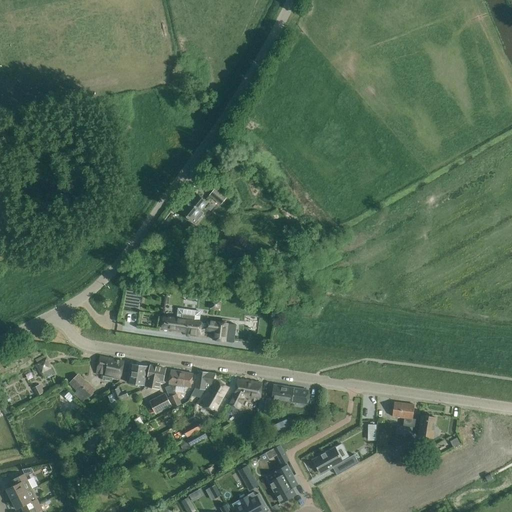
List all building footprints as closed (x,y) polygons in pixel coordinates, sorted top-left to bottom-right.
[(221,205),(227,198),(216,188),(210,195),(221,205)] [(203,219),(198,215),(208,203),(197,194),(182,213),(192,222),(197,226),(203,219)] [(214,339),(226,341),(229,322),(207,319),(207,323),(200,322),(201,312),(179,309),(177,319),(164,317),(162,328),(187,331),(188,334),(201,335),(201,331),(208,329),(208,330),(215,331),(214,339)] [(253,352),(266,354),(267,345),(254,344),(253,352)] [(19,353),(11,357),(13,362),(21,358),(19,353)] [(37,363),(37,364),(35,365),(40,374),(53,367),(45,354),(36,360),(37,363)] [(97,372),(104,374),(103,380),(112,382),(113,376),(120,378),(124,362),(100,356),(97,372)] [(146,383),(147,376),(148,366),(130,363),(128,381),(146,383)] [(150,365),(148,375),(146,386),(160,389),(162,380),(163,381),(166,369),(150,365)] [(191,387),(191,383),(193,373),(171,370),(169,383),(173,384),(166,388),(173,407),(181,404),(177,394),(176,394),(174,390),(176,391),(177,384),(191,387)] [(212,384),(215,373),(198,371),(195,388),(206,389),(207,383),(212,384)] [(78,373),(76,376),(69,383),(77,391),(74,394),(84,403),(96,390),(86,380),(85,380),(78,373)] [(259,398),(260,393),(262,383),(238,379),(235,394),(233,395),(228,404),(239,410),(247,396),(259,398)] [(216,410),(219,405),(229,387),(216,380),(207,398),(204,397),(200,405),(216,410)] [(40,384),(33,387),(37,396),(44,392),(40,384)] [(272,398),(291,401),(293,388),(274,385),(272,398)] [(293,388),(291,401),(306,404),(309,390),(293,388)] [(118,389),(112,391),(116,401),(128,397),(126,391),(119,393),(118,389)] [(157,414),(172,406),(165,393),(150,402),(157,414)] [(267,401),(265,401),(263,410),(271,411),(272,400),(267,400),(267,401)] [(413,419),(415,405),(395,402),(393,412),(393,416),(404,418),(405,418),(404,426),(412,427),(412,426),(415,427),(416,419),(413,419)] [(437,429),(434,428),(436,417),(422,415),(419,435),(433,438),(433,437),(435,437),(438,436),(438,431),(437,429)] [(198,419),(183,428),(188,437),(203,429),(198,419)] [(285,431),(285,432),(292,429),(287,419),(268,428),(273,437),(285,431)] [(411,435),(412,435),(412,428),(404,427),(404,428),(397,427),(396,433),(401,434),(411,435)] [(191,446),(208,437),(204,429),(188,438),(187,438),(179,442),(184,451),(192,446),(191,446)] [(450,441),(453,447),(460,443),(457,438),(450,441)] [(411,441),(402,445),(409,459),(418,455),(411,441)] [(280,445),(266,453),(269,459),(273,457),(277,455),(278,457),(285,453),(280,445)] [(138,448),(117,459),(123,471),(144,460),(138,448)] [(334,448),(311,460),(320,475),(331,468),(335,476),(357,464),(353,455),(341,462),(334,448)] [(298,481),(288,464),(276,471),(279,476),(270,482),(281,503),(297,494),(291,485),(298,481)] [(212,466),(204,471),(207,478),(216,473),(212,466)] [(221,476),(228,490),(243,483),(236,469),(221,476)] [(249,469),(241,474),(250,490),(259,486),(249,469)] [(12,487),(7,489),(12,499),(32,489),(29,483),(24,474),(9,481),(12,487)] [(215,485),(210,488),(216,498),(221,495),(215,485)] [(32,489),(12,499),(17,509),(22,507),(24,511),(35,507),(40,504),(32,489)] [(189,495),(193,501),(203,495),(200,490),(189,495)] [(265,511),(263,507),(266,506),(259,493),(249,499),(248,496),(240,500),(240,501),(243,505),(236,509),(237,511),(265,511)]
